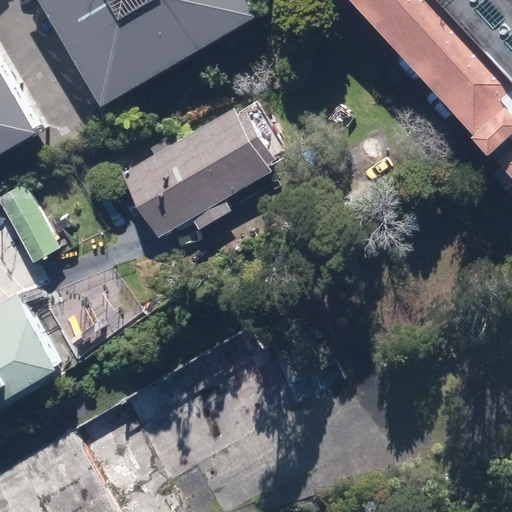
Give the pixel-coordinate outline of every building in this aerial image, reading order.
[(77,0),(128,92),(280,0),(77,0)] [(511,0),(380,0),(491,120),(494,118),(511,136),(511,135),(511,0)] [(0,152),(65,115),(0,2),(0,152)] [(253,94),(131,165),(168,228),(290,157),(253,94)] [(31,174),(4,190),(41,254),(68,238),(31,174)] [(0,321),(34,301),(28,291),(24,284),(0,298),(0,321)] [(0,397),(67,358),(34,301),(0,321),(0,397)] [(352,374),(340,354),(318,367),(296,329),(271,344),(304,401),(352,374)] [(267,337),(146,406),(183,471),(304,401),(271,344),(267,337)] [(123,511),(91,457),(50,480),(69,511),(123,511)]
